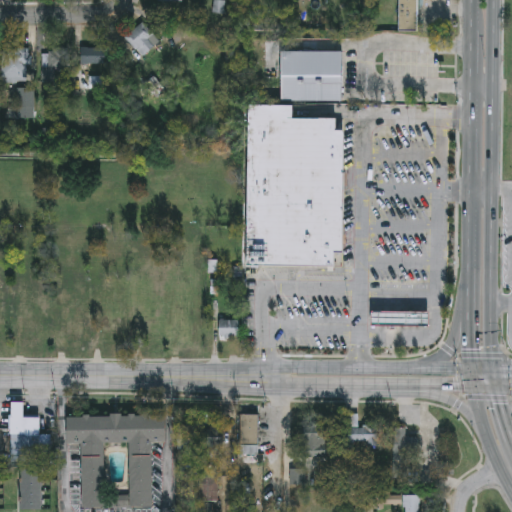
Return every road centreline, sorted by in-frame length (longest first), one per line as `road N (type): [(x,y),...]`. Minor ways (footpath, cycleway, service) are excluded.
road 1 (primary): [(493,369),(493,0)]
road 2 (tertiary): [(270,376),(0,377)]
road 3 (tertiary): [(270,376),(289,385),(472,387)]
road 4 (tertiary): [(469,367),(289,367),(270,376)]
road 5 (primary): [(472,193),(469,367)]
road 6 (residential): [(122,0),(97,16),(0,16)]
